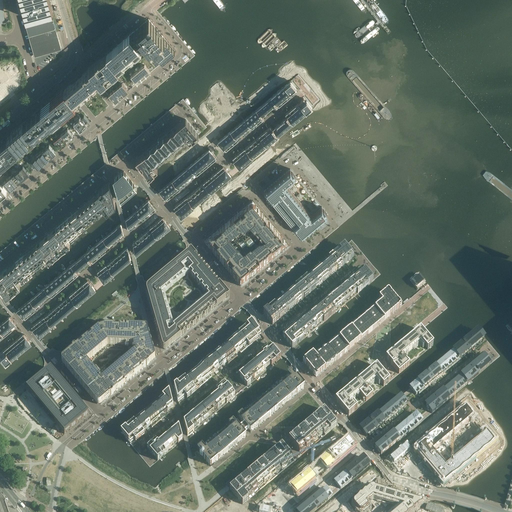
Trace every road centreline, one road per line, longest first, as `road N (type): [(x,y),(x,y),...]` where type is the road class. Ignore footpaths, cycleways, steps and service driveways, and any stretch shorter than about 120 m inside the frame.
road 1 (residential): [(0,295),(99,414),(240,298)]
road 2 (residential): [(147,9),(179,54),(0,205)]
road 3 (residential): [(299,368),(394,481),(500,511)]
road 4 (residential): [(190,238),(250,187),(301,248),(240,298)]
road 5 (trunk): [(134,511),(71,477),(0,417)]
road 6 (residential): [(125,161),(0,265)]
road 7 (trunk): [(0,429),(114,511)]
